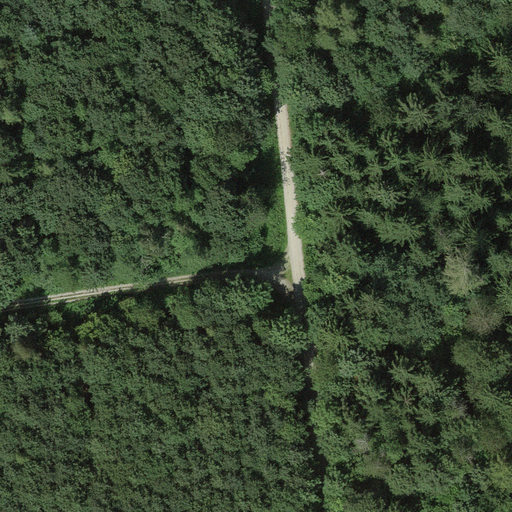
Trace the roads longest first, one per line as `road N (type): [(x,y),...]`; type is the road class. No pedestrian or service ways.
road 1 (track): [(326,511),(268,0)]
road 2 (track): [(303,321),(284,293),(249,277),(0,309)]
